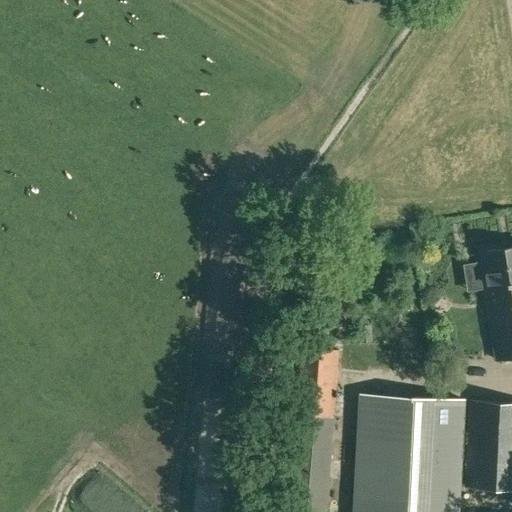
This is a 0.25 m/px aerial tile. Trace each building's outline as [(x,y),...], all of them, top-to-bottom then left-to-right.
[(497,360),(511,357),(511,246),(482,252),(487,287),(485,287),(497,360)] [(287,315),(290,297),(277,295),(275,313),(287,315)] [(294,452),(290,511),(329,511),(335,453),(338,418),(335,418),(341,350),(309,347),(303,414),(296,414),(294,452)] [(364,395),(358,511),(456,511),(460,441),(464,441),(466,400),(364,395)] [(511,402),(471,400),(467,487),(511,488),(511,402)] [(104,474),(89,499),(111,511),(114,511),(129,488),(104,474)] [(142,511),(131,503),(123,511),(142,511)]
